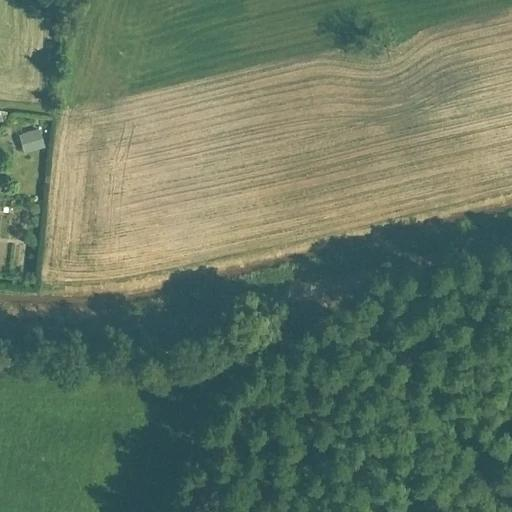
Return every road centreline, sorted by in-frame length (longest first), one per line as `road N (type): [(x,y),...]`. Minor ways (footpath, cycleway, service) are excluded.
road 1 (residential): [(0,327),(110,335),(511,239)]
road 2 (track): [(304,290),(311,338),(256,397),(214,511)]
